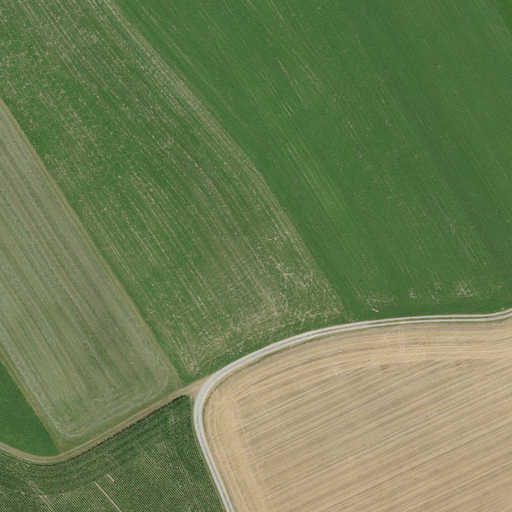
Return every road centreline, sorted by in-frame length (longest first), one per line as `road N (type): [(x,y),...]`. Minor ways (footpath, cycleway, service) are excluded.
road 1 (track): [(0,443),(62,453),(300,327),(511,295)]
road 2 (track): [(209,376),(204,411),(235,511)]
